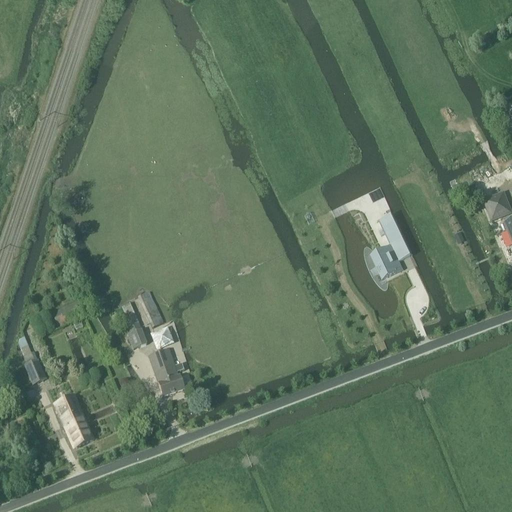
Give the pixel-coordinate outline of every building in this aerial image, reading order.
[(392,216),(378,223),(398,264),(411,257),(392,216)] [(511,221),(503,225),(511,246),(511,221)] [(390,248),(369,258),(381,282),(401,272),(390,248)] [(149,295),(135,302),(146,326),(159,320),(149,295)] [(84,317),(77,303),(51,315),(57,329),(84,317)] [(121,322),(127,336),(140,331),(130,305),(122,308),(127,319),(121,322)] [(147,347),(140,331),(127,336),(134,353),(147,347)] [(168,352),(148,359),(162,399),(184,392),(179,377),(177,378),(176,374),(183,372),(181,366),(174,368),(168,352)] [(32,388),(43,383),(34,364),(24,368),(32,388)] [(74,398),(53,407),(73,451),(93,442),(74,398)]
